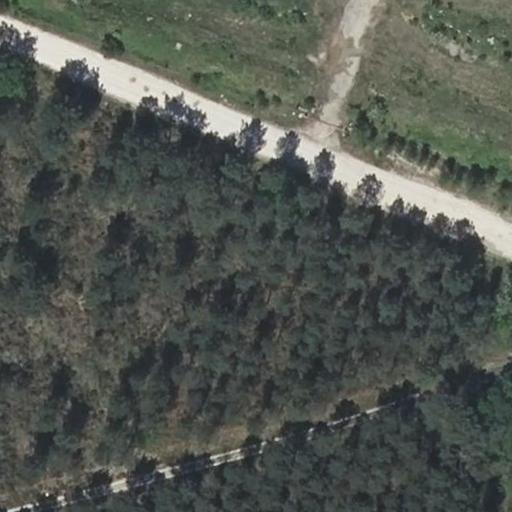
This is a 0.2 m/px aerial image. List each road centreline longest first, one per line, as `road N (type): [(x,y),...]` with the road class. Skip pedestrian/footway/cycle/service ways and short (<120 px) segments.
road 1 (track): [(511,231),(0,27)]
road 2 (track): [(511,366),(314,432),(25,511)]
